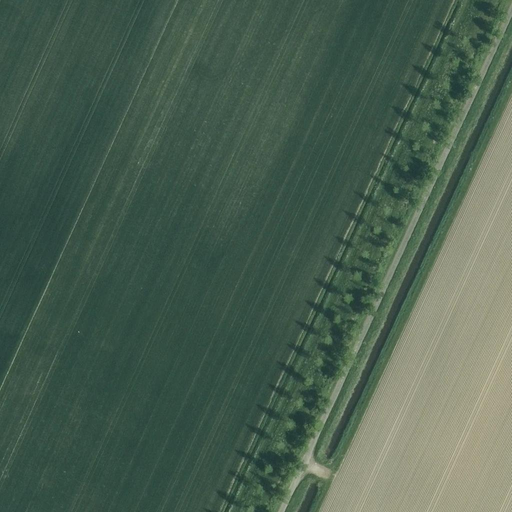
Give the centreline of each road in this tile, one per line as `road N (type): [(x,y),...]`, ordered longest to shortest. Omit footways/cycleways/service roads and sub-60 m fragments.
road 1 (track): [(472,0),(235,511)]
road 2 (unclassified): [(280,511),(511,11)]
